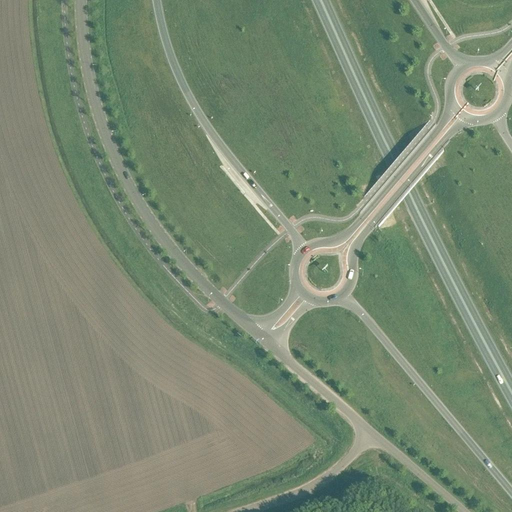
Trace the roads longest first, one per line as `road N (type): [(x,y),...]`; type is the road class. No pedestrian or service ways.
road 1 (trunk): [(511,393),(319,0)]
road 2 (tertiary): [(259,337),(168,249),(117,168),(83,57),(80,0)]
road 3 (trunk): [(156,0),(186,95),(305,250)]
road 4 (trunk): [(343,296),(511,495)]
road 5 (tertiary): [(460,70),(450,87),(451,111),(368,212),(335,243),(305,250)]
road 6 (tertiary): [(343,296),(351,255),(373,223),(462,123),(493,118)]
road 7 (unclassified): [(241,511),(320,482),(369,432)]
road 8 (unclassified): [(369,432),(270,347)]
road 9 (unclassified): [(461,511),(369,432)]
